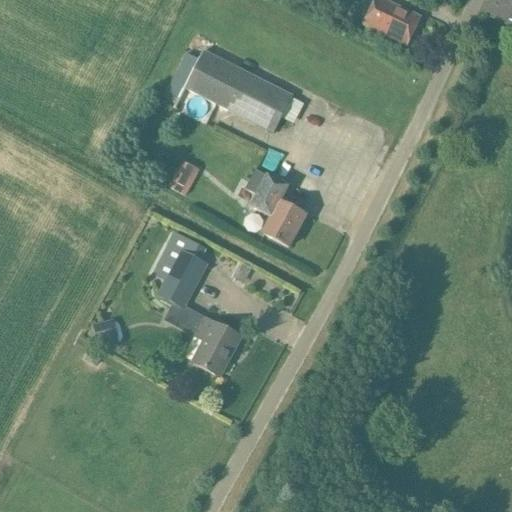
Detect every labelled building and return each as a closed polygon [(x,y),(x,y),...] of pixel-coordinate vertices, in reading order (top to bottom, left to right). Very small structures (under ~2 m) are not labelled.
[(421,20),(380,0),(374,0),(362,26),(407,48),(421,20)] [(511,0),(491,0),(484,16),(511,29),(511,0)] [(203,53),(184,90),(216,107),(273,135),(292,99),(203,53)] [(179,170),(169,189),(186,198),(195,179),(179,170)] [(266,178),(254,172),(244,191),(256,197),(250,209),(271,220),(262,236),(288,250),(304,218),(279,205),(287,189),(266,178)] [(168,246),(151,276),(164,283),(156,296),(173,305),(164,321),(206,344),(194,366),(201,370),(218,380),(240,340),(184,310),(207,267),(168,246)] [(241,265),(234,279),(244,284),(251,270),(241,265)] [(92,327),(97,344),(105,341),(101,325),(92,327)] [(89,352),(84,361),(97,368),(101,359),(89,352)]
